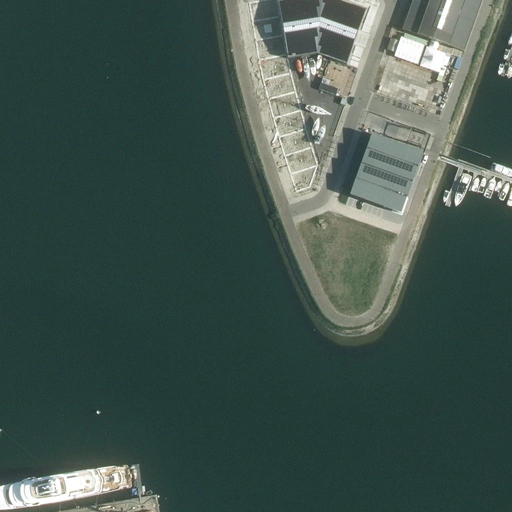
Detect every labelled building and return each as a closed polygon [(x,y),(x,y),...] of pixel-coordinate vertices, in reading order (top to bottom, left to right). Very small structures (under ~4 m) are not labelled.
[(277,0),(249,5),(252,24),(280,19),(277,0)] [(336,0),(290,0),(278,2),(288,59),(317,54),(346,65),(366,10),(336,0)] [(412,0),(402,30),(463,51),(481,0),(412,0)] [(280,19),(252,24),(255,43),(284,38),(280,19)] [(284,38),(255,43),(258,62),(287,57),(284,38)] [(287,57),(258,62),(263,80),(291,75),(287,57)] [(291,75),(263,80),(267,99),(295,94),(291,75)] [(322,78),(318,90),(334,96),(336,90),(324,86),(326,80),(322,78)] [(295,94),(267,99),(273,117),(302,112),(295,94)] [(302,112),(273,117),(279,135),(308,130),(302,112)] [(308,130),(279,135),(285,153),(314,148),(308,130)] [(376,136),(353,198),(405,217),(428,155),(376,136)] [(314,148),(285,153),(291,171),(320,166),(314,148)] [(320,166),(291,171),(297,188),(312,186),(320,166)]
